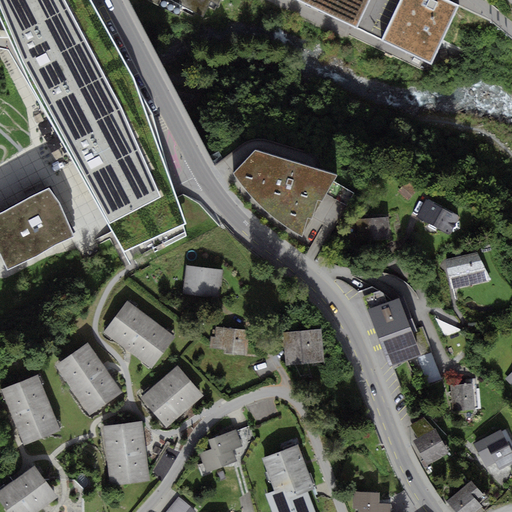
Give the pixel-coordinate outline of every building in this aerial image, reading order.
[(88,0),(0,0),(0,10),(1,12),(109,226),(121,249),(130,266),(133,265),(187,238),(184,226),(186,225),(174,188),(155,127),(153,121),(88,0)] [(144,0),(161,9),(165,0),(172,0),(203,17),(211,3),(220,8),(224,0),(144,0)] [(298,0),(357,28),(381,40),(431,63),(459,5),(448,0),(298,0)] [(109,226),(1,12),(0,24),(0,293),(14,283),(121,249),(109,226)] [(254,147),(231,172),(246,192),(267,214),(302,235),(306,217),(311,220),(317,198),(323,199),(338,173),(314,165),(254,147)] [(460,215),(424,198),(414,218),(451,235),(460,215)] [(388,216),(360,220),(363,248),(391,245),(388,216)] [(480,248),(445,258),(454,292),(489,282),(480,248)] [(225,272),(187,267),(183,295),(221,300),(225,272)] [(400,296),(368,308),(390,366),(421,355),(400,296)] [(127,299),(103,332),(125,348),(152,369),(176,337),(127,299)] [(250,330),(213,326),(210,354),(247,357),(250,330)] [(322,328),(283,330),(285,365),(324,362),(322,328)] [(91,413),(123,390),(106,367),(88,343),(55,365),(91,413)] [(178,366),(141,399),(152,411),(168,429),(205,396),(178,366)] [(61,428),(37,372),(0,387),(0,388),(12,416),(24,444),(61,428)] [(473,383),(446,386),(449,417),(476,414),(473,383)] [(143,421),(103,426),(111,487),(151,482),(147,450),(143,421)] [(435,427),(414,441),(430,466),(451,452),(435,427)] [(511,445),(503,429),(474,445),(485,465),(495,460),(502,472),(511,466),(511,445)] [(243,448),(237,431),(222,436),(208,442),(211,450),(199,454),(203,464),(199,466),(204,478),(239,465),(234,452),(243,448)] [(297,444),(262,458),(275,490),(264,494),(271,511),(316,511),(309,492),(315,490),(311,480),(297,444)] [(45,481),(33,465),(18,476),(0,488),(0,500),(8,511),(36,511),(57,497),(45,481)] [(471,480),(447,501),(456,511),(475,511),(482,506),(477,500),(483,494),(471,480)] [(379,493),(353,492),(353,509),(359,509),(358,511),(389,511),(390,504),(379,504),(379,493)] [(195,511),(196,511),(179,498),(168,511),(195,511)]
